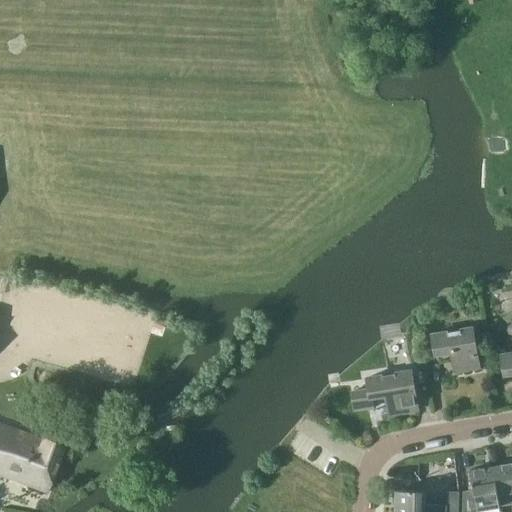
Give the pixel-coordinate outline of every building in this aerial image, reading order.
[(473,327),(433,334),(436,354),(452,351),(456,371),(480,367),(473,327)] [(511,352),(502,354),(506,374),(511,373),(511,352)] [(390,414),(418,410),(411,370),(408,371),(406,368),(397,369),(395,373),(367,378),(369,390),(352,393),(355,411),(374,408),(372,398),(387,395),(390,414)] [(0,426),(0,475),(47,494),(66,443),(40,433),(37,441),(0,426)] [(511,463),(495,466),(502,506),(511,503),(511,463)] [(478,511),(478,510),(502,506),(495,467),(470,471),(473,490),(464,492),(463,511),(478,511)] [(398,490),(397,511),(439,511),(440,504),(425,504),(426,491),(398,490)] [(447,505),(440,504),(439,511),(458,511),(459,491),(447,491),(447,505)]
